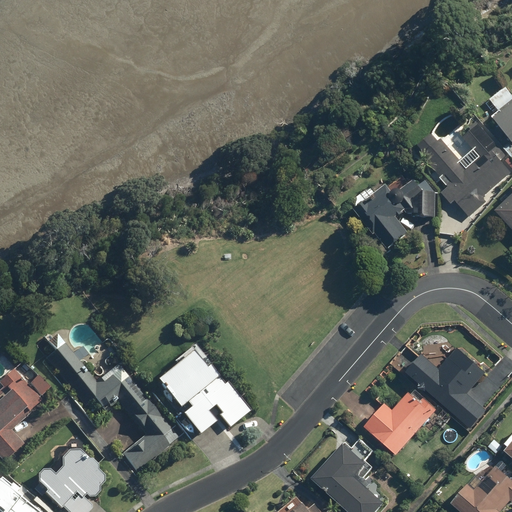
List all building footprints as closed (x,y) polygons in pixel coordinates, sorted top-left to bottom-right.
[(511,94),(506,87),(488,101),(498,114),(489,121),(511,147),(511,146),(511,94)] [(429,136),(413,151),(439,180),(435,184),(442,192),(438,195),(448,206),(451,203),(456,209),(467,221),(485,205),(480,200),(509,175),(499,163),(506,157),(478,125),(462,140),(472,151),(462,159),(451,146),(448,149),(440,140),(436,144),(429,136)] [(350,212),(386,253),(408,234),(395,220),(404,212),(400,207),(400,206),(401,206),(401,205),(401,204),(401,203),(401,202),(401,201),(400,200),(417,187),(408,175),(389,189),(392,193),(389,195),(381,185),(374,191),(373,189),(370,191),(367,188),(359,195),(364,200),(350,212)] [(511,194),(492,215),(511,235),(511,194)] [(435,195),(417,195),(417,219),(434,220),(435,195)] [(43,359),(98,428),(110,418),(104,410),(115,401),(143,436),(120,454),(134,473),(177,439),(120,368),(101,384),(97,380),(94,382),(63,343),(43,359)] [(455,349),(436,372),(417,357),(401,376),(469,431),(485,412),(466,397),(485,374),(455,349)] [(228,432),(250,413),(224,384),(221,386),(206,369),(202,372),(186,354),(153,383),(198,436),(213,423),(205,414),(212,408),(218,415),(215,417),(228,432)] [(27,368),(22,363),(11,372),(10,371),(0,379),(0,388),(0,389),(0,388),(0,466),(23,445),(5,426),(19,413),(22,417),(39,401),(37,399),(49,388),(37,375),(35,373),(38,370),(32,363),(27,368)] [(434,412),(422,401),(417,406),(406,396),(389,414),(381,407),(371,417),(358,431),(391,460),(434,412)] [(511,440),(500,454),(511,464),(511,440)] [(502,449),(493,441),(487,448),(495,456),(502,449)] [(375,511),(381,505),(361,489),(366,483),(357,476),(364,468),(340,448),(328,462),(326,460),(306,484),(340,511),(375,511)] [(36,493),(37,493),(57,511),(72,495),(74,497),(62,510),(63,511),(86,511),(90,508),(80,498),(82,495),(86,498),(86,499),(87,499),(88,499),(89,499),(90,499),(91,499),(92,498),(93,498),(93,497),(94,497),(94,496),(95,496),(95,495),(96,495),(96,494),(96,493),(97,492),(97,491),(97,490),(97,489),(96,489),(96,488),(96,487),(103,480),(94,472),(95,470),(84,460),(81,463),(72,455),(64,454),(57,461),(57,471),(50,479),(49,478),(48,477),(47,476),(46,475),(45,475),(44,474),(43,474),(42,474),(41,474),(40,474),(38,474),(37,475),(36,475),(35,475),(35,476),(34,477),(33,478),(32,479),(31,480),(31,481),(31,483),(31,484),(31,485),(31,486),(31,487),(31,488),(32,489),(32,490),(33,491),(34,491),(35,492),(36,493)] [(501,511),(509,504),(511,506),(511,503),(511,485),(499,474),(504,468),(499,463),(473,493),(465,486),(447,506),(453,511),(501,511)] [(32,511),(12,497),(16,491),(9,485),(6,489),(0,484),(0,511),(32,511)] [(306,511),(305,511),(294,497),(276,511),(318,511),(314,506),(306,511)]
